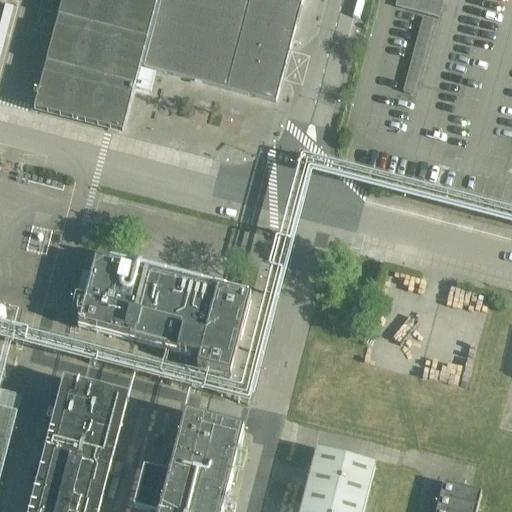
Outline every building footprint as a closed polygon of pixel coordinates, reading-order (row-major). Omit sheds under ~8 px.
[(123,137),(141,68),(158,0),(63,0),(33,113),(123,137)] [(292,46),(303,0),(158,0),(141,68),(228,91),(243,33),(292,46)] [(399,0),(397,6),(442,18),(445,0),(399,0)] [(0,61),(13,10),(6,8),(0,29),(0,61)] [(276,104),(292,46),(243,33),(228,91),(276,104)] [(234,370),(251,303),(96,263),(79,330),(234,370)] [(99,511),(109,477),(120,480),(124,468),(112,465),(128,404),(66,388),(34,511),(99,511)] [(0,483),(17,417),(0,412),(0,483)] [(224,511),(244,435),(186,420),(171,479),(161,476),(166,457),(152,453),(137,511),(224,511)] [(364,511),(376,468),(317,453),(301,511),(364,511)] [(477,511),(482,496),(444,486),(437,511),(477,511)]
